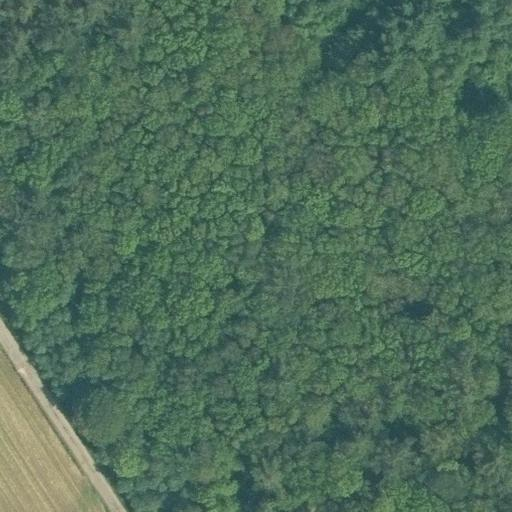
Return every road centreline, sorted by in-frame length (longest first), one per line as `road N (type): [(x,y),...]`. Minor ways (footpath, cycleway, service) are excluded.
road 1 (track): [(171,511),(196,485),(511,311)]
road 2 (track): [(0,330),(118,511)]
